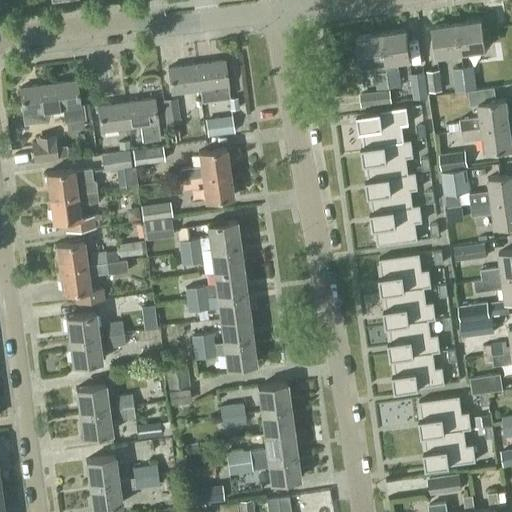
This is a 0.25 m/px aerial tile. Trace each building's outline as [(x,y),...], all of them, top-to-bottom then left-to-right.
[(461,52),(485,49),(481,19),(457,22),(461,52)] [(436,55),(461,52),(457,22),(432,26),(436,55)] [(397,61),(409,59),(405,29),(381,33),(385,62),(388,87),(400,85),(397,61)] [(388,87),(385,62),(381,33),(357,36),(361,63),(361,65),(362,65),(374,64),(375,72),(374,72),(376,88),(388,87)] [(229,97),(227,85),(224,60),(196,64),(199,89),(201,101),(229,97)] [(171,93),(199,89),(196,64),(167,67),(171,93)] [(473,65),(463,67),(467,90),(477,90),(477,88),(473,65)] [(452,68),(455,91),(466,90),(463,67),(452,68)] [(442,90),(439,68),(426,70),(429,92),(442,90)] [(428,97),(424,71),(410,73),(413,99),(428,97)] [(83,103),(79,103),(75,80),(47,84),(51,109),(52,109),(62,108),(64,121),(85,118),(83,103)] [(52,109),(51,109),(47,84),(19,88),(24,124),(48,122),(52,109)] [(505,99),(496,100),(494,86),(477,88),(477,90),(467,91),(469,105),(478,104),(481,122),(475,123),(474,118),(460,120),(462,130),(509,123),(505,99)] [(392,102),(390,89),(359,93),(361,106),(392,102)] [(177,97),(163,99),(166,124),(180,122),(177,97)] [(239,108),(237,97),(229,98),(230,109),(239,108)] [(125,101),(129,127),(140,125),(142,141),(160,139),(158,122),(157,122),(156,113),(164,112),(163,99),(154,100),(153,98),(125,101)] [(100,131),(129,127),(125,101),(97,105),(100,131)] [(363,146),(404,140),(402,125),(409,124),(406,107),(365,112),(366,124),(360,125),(363,146)] [(234,132),(232,114),(204,118),(207,136),(234,132)] [(456,121),(446,123),(447,130),(457,128),(456,121)] [(484,151),(511,147),(511,146),(509,123),(462,130),(463,140),(482,137),(484,151)] [(418,138),(426,137),(424,125),(416,126),(418,138)] [(169,130),(171,141),(180,140),(179,128),(169,130)] [(57,146),(55,133),(35,136),(35,140),(31,140),(34,162),(57,159),(57,156),(68,155),(66,144),(57,146)] [(129,139),(118,141),(119,149),(130,148),(129,139)] [(368,178),(408,172),(406,157),(413,156),(411,139),(404,140),(363,146),(368,178)] [(164,160),(162,144),(132,148),(134,164),(164,160)] [(181,179),(229,172),(225,148),(198,152),(200,166),(180,168),(181,179)] [(116,169),(123,168),(125,187),(138,185),(135,166),(131,167),(128,149),(101,152),(103,170),(116,169)] [(467,166),(465,150),(438,154),(440,170),(467,166)] [(422,170),(430,169),(429,157),(421,158),(422,170)] [(471,190),(468,168),(440,172),(443,194),(445,194),(447,207),(460,205),(459,191),(471,190)] [(96,190),(95,180),(91,180),(90,169),(73,171),(73,169),(45,173),(49,197),(96,190)] [(372,210),(413,205),(410,190),(418,189),(415,171),(408,172),(368,178),(372,210)] [(204,200),(232,196),(229,172),(181,179),(182,189),(197,187),(196,182),(202,181),(204,200)] [(472,204),(511,198),(511,173),(488,177),(491,196),(485,197),(484,192),(470,194),(472,204)] [(78,203),(97,200),(96,190),(49,197),(52,221),(64,219),(66,231),(94,227),(92,215),(79,217),(78,203)] [(427,203),(435,202),(433,190),(425,191),(427,203)] [(495,226),(511,223),(511,198),(472,204),(473,214),(487,212),(486,207),(492,206),(495,226)] [(140,205),(143,220),(172,216),(170,200),(140,205)] [(413,205),(372,210),(377,245),(417,239),(415,222),(422,221),(420,204),(413,205)] [(128,220),(140,219),(138,206),(126,208),(128,220)] [(174,236),(171,217),(144,220),(146,240),(174,236)] [(209,248),(239,244),(236,220),(206,224),(208,236),(179,240),(180,252),(200,250),(209,248)] [(432,236),(439,235),(438,223),(430,224),(432,236)] [(146,253),(145,240),(144,239),(143,230),(142,230),(134,231),(136,241),(115,244),(117,257),(146,253)] [(58,268),(106,262),(105,252),(91,254),(91,259),(86,260),(83,240),(55,244),(58,268)] [(487,256),(485,242),(453,246),(455,261),(487,256)] [(213,272),(242,268),(239,244),(209,248),(213,272)] [(482,279),(511,274),(511,249),(498,252),(501,271),(495,272),(494,267),(480,269),(482,279)] [(200,250),(180,252),(182,264),(202,261),(200,250)] [(436,264),(443,263),(441,250),(434,251),(436,264)] [(384,292),(424,287),(431,286),(429,269),(422,270),(419,253),(379,258),(384,292)] [(88,275),(108,272),(108,273),(127,271),(126,259),(106,262),(58,268),(62,293),(78,291),(79,302),(103,299),(102,287),(90,289),(88,275)] [(216,295),(245,291),(242,268),(213,272),(214,284),(205,285),(185,287),(187,299),(206,297),(216,295)] [(505,300),(507,300),(511,299),(511,274),(482,279),(475,280),(476,291),(503,286),(505,299),(505,300)] [(440,297),(448,295),(446,284),(438,285),(440,297)] [(384,292),(388,325),(429,319),(436,318),(433,301),(426,302),(424,287),(384,292)] [(219,319),(249,315),(245,291),(216,295),(219,319)] [(206,297),(187,299),(188,311),(208,308),(206,297)] [(461,319),(489,315),(488,301),(458,304),(461,319)] [(68,340),(98,336),(95,312),(65,316),(68,340)] [(222,342),(252,338),(249,315),(219,319),(222,342)] [(444,329),(452,328),(451,316),(443,317),(444,329)] [(388,325),(393,357),(433,352),(440,351),(438,334),(431,335),(429,319),(388,325)] [(105,335),(121,333),(120,323),(119,321),(104,323),(104,325),(104,328),(105,335)] [(492,354),(511,350),(511,326),(509,326),(511,346),(506,346),(505,341),(491,344),(492,354)] [(193,346),(213,343),(211,332),(192,334),(193,346)] [(121,333),(105,335),(107,347),(122,345),(121,334),(121,333)] [(98,336),(68,340),(72,364),(101,360),(98,336)] [(226,366),(255,362),(252,338),(222,342),(213,343),(193,346),(195,358),(224,354),(226,366)] [(449,362),(457,360),(455,348),(447,349),(449,362)] [(511,350),(492,354),(494,365),(511,361),(511,350)] [(435,367),(433,352),(393,357),(395,378),(401,377),(403,389),(445,383),(442,366),(435,367)] [(189,385),(186,364),(165,367),(168,388),(189,385)] [(472,393),(501,389),(498,374),(470,378),(472,393)] [(260,410),(289,406),(286,382),(256,386),(260,410)] [(104,384),(75,388),(78,412),(107,408),(106,397),(104,384)] [(482,405),(489,404),(488,392),(480,393),(482,405)] [(131,394),(114,396),(115,407),(133,404),(131,394)] [(423,435),(464,429),(471,428),(469,411),(462,412),(459,395),(419,400),(423,435)] [(220,416),(244,413),(242,402),(218,406),(220,416)] [(107,408),(78,412),(81,436),(111,432),(109,420),(134,417),(133,404),(115,407),(107,408)] [(263,434),(292,430),(289,406),(260,410),(263,434)] [(221,426),(245,422),(244,413),(220,416),(221,426)] [(488,413),(475,415),(477,425),(490,423),(488,413)] [(511,413),(501,415),(503,427),(511,426),(511,413)] [(171,434),(170,420),(135,424),(136,438),(171,434)] [(486,438),(494,437),(492,425),(484,426),(486,438)] [(511,426),(503,427),(504,437),(511,435),(511,426)] [(432,455),(434,466),(476,460),(473,443),(466,444),(464,429),(423,435),(426,456),(432,455)] [(227,463),(296,453),(292,430),(263,434),(265,449),(249,451),(249,450),(225,453),(227,463)] [(511,464),(511,447),(500,450),(502,466),(511,464)] [(299,477),(297,465),(296,453),(227,463),(228,473),(252,470),(252,469),(267,466),(270,482),(299,477)] [(116,470),(115,465),(114,456),(85,460),(88,484),(128,478),(126,468),(116,470)] [(157,475),(156,465),(132,468),(133,478),(157,475)] [(214,465),(202,467),(203,475),(215,473),(214,465)] [(461,489),(459,473),(428,477),(430,493),(461,489)] [(119,490),(158,485),(157,475),(133,478),(128,478),(88,484),(91,508),(121,504),(119,490)] [(194,503),(210,501),(208,485),(192,487),(194,503)] [(471,511),(470,511),(496,511),(496,510),(499,509),(499,507),(507,506),(505,491),(497,492),(496,491),(487,493),(490,509),(474,511),(471,511)] [(289,495),(277,496),(278,501),(279,511),(291,511),(290,499),(289,495)] [(470,511),(471,511),(474,511),(472,495),(463,496),(465,511),(447,511),(446,501),(428,503),(429,511),(470,511)] [(277,496),(266,498),(268,511),(279,511),(278,501),(277,496)] [(253,511),(252,498),(237,500),(239,511),(253,511)]
